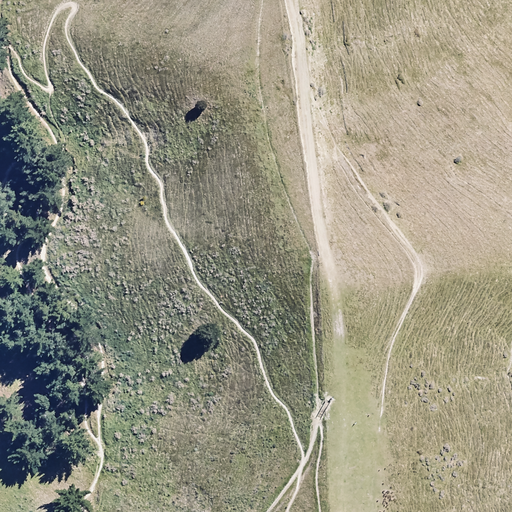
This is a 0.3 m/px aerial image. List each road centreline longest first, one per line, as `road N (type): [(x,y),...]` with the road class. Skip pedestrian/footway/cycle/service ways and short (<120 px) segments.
road 1 (track): [(367,511),(368,440),(346,416),(372,404),(408,280),(315,142)]
road 2 (track): [(346,416),(315,142),(298,86),(294,0)]
